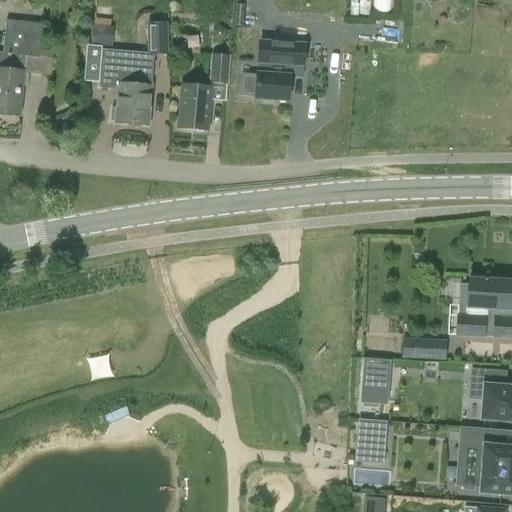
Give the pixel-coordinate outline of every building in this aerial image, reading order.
[(0,53),(0,68),(24,71),(25,57),(39,58),(43,25),(6,21),(3,53),(0,53)] [(147,24),(148,55),(168,54),(167,24),(147,24)] [(241,95),(256,95),(256,99),(288,101),(290,65),(303,66),(304,46),(271,44),(273,25),(261,24),(258,75),(257,75),(257,76),(242,75),(241,95)] [(90,44),(111,47),(113,27),(92,25),(90,44)] [(228,84),(230,56),(211,55),(209,83),(228,84)] [(113,84),(119,84),(116,123),(147,125),(152,68),(101,64),(99,87),(112,88),(113,84)] [(0,113),(19,115),(24,72),(0,69),(0,113)] [(207,131),(211,89),(181,86),(178,128),(207,131)] [(63,136),(76,130),(67,111),(54,118),(63,136)] [(459,285),(458,306),(465,306),(463,337),(497,338),(498,319),(509,320),(510,311),(511,282),(484,280),(484,279),(481,279),(481,280),(466,279),(466,285),(459,285)] [(402,339),(401,358),(446,360),(447,341),(402,339)] [(368,363),(366,393),(387,395),(390,365),(368,363)] [(480,400),(479,421),(511,423),(511,386),(505,386),(506,372),(470,369),(468,399),(480,400)] [(360,423),(358,459),(377,461),(380,424),(360,423)] [(484,448),(480,491),(511,493),(511,449),(500,448),(501,432),(461,429),(460,446),(484,448)] [(362,511),(385,511),(386,497),(363,496),(362,511)]
